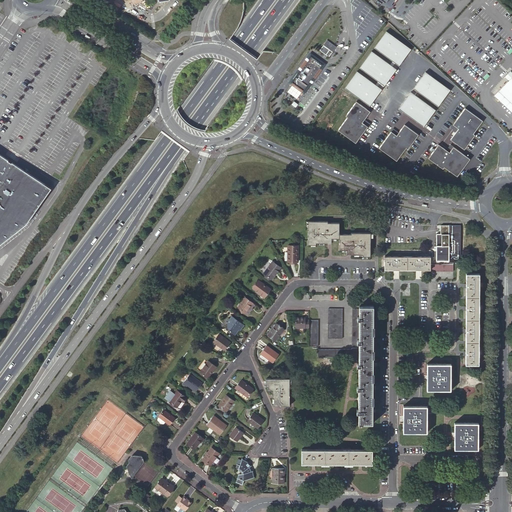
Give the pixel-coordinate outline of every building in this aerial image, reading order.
[(374,47),(398,65),(410,48),(386,30),(374,47)] [(333,51),(324,44),(320,50),(324,53),(326,54),(330,56),(333,51)] [(371,50),(359,67),(384,85),(396,68),(371,50)] [(324,64),(313,56),(310,59),(309,59),(291,84),(303,94),(308,87),(322,68),(321,67),(324,64)] [(511,111),(511,72),(510,70),(505,77),(508,80),(494,94),(511,111)] [(344,87),(369,105),(381,89),(356,71),(344,87)] [(425,71),(413,88),(437,106),(450,89),(425,71)] [(410,91),(398,108),(423,126),(435,109),(410,91)] [(369,111),(355,101),(345,116),(346,117),(337,130),(355,143),(367,126),(361,122),(364,119),(369,111)] [(482,120),(464,107),(452,124),(458,128),(455,131),(450,139),(464,149),(474,134),(473,133),(482,120)] [(418,134),(404,124),(398,132),(396,135),(391,131),(378,147),(396,160),(405,147),(407,149),(418,134)] [(438,144),(428,158),(442,168),(444,166),(456,176),(469,158),(453,146),(449,152),(446,149),(438,144)] [(0,244),(28,222),(52,187),(17,165),(0,153),(0,244)] [(362,256),(370,256),(371,233),(351,233),(351,228),(339,228),(339,223),(328,223),(328,221),(308,221),(308,244),(316,245),(316,243),(332,243),(332,240),(340,240),(340,250),(347,250),(347,254),(362,254),(362,256)] [(461,225),(441,225),(441,234),(437,234),(437,260),(449,260),(449,262),(453,262),(461,262),(461,225)] [(288,261),(298,262),(298,245),(288,245),(288,252),(285,252),(285,261),(288,261)] [(430,256),(385,256),(385,269),(430,270),(430,264),(430,256)] [(264,273),(272,279),(281,267),(273,261),(264,273)] [(466,364),(479,364),(479,273),(466,273),(466,364)] [(255,290),(264,296),(270,289),(258,280),(252,288),(255,290)] [(245,297),(242,301),(238,307),(245,313),(252,303),(245,297)] [(360,306),(359,308),(359,346),(359,357),(359,423),(373,423),(373,306),(360,306)] [(328,308),(328,320),(328,338),(343,338),(343,308),(328,308)] [(225,327),(234,334),(238,329),(239,330),(244,324),(232,315),(224,324),(225,327)] [(309,328),(309,319),(305,319),(306,317),(295,317),(295,328),(309,328)] [(268,335),(276,341),(284,329),(276,323),(268,335)] [(213,342),(224,350),(230,342),(219,334),(213,342)] [(260,353),(272,363),(279,354),(266,345),(260,353)] [(200,372),(208,378),(216,366),(208,361),(200,372)] [(427,390),(451,390),(451,364),(427,364),(427,390)] [(188,385),(196,391),(202,383),(190,374),(182,383),(187,387),(188,385)] [(266,381),(266,386),(268,386),(268,390),(272,390),(272,397),(274,397),(274,405),(289,405),(289,383),(289,379),(289,378),(266,378),(266,381)] [(247,396),(253,388),(241,379),(235,387),(247,396)] [(183,401),(186,397),(177,390),(169,401),(177,407),(182,400),(183,401)] [(227,411),(234,401),(226,394),(219,405),(227,411)] [(403,406),(403,432),(427,432),(427,406),(403,406)] [(170,424),(175,417),(164,408),(158,416),(165,421),(170,424)] [(257,428),(263,420),(253,412),(247,420),(257,428)] [(227,425),(220,420),(218,422),(212,417),(206,424),(210,427),(213,429),(220,434),(227,425)] [(455,422),(454,449),(478,449),(478,422),(455,422)] [(237,440),(243,432),(236,427),(230,435),(237,440)] [(201,442),(204,439),(195,432),(188,442),(195,448),(200,441),(201,442)] [(211,447),(208,451),(206,454),(203,459),(211,464),(219,452),(211,447)] [(372,450),(302,449),(302,463),(372,463),(372,450)] [(133,475),(144,461),(142,456),(133,455),(131,459),(132,462),(129,466),(133,475)] [(248,467),(250,466),(247,461),(242,459),(237,463),(238,464),(237,472),(236,472),(235,477),(237,478),(236,482),(242,484),(244,479),(253,483),(252,477),(254,476),(252,470),(249,471),(248,467)] [(284,472),(284,468),(273,468),(272,483),(284,483),(284,479),(283,479),(283,472),(284,472)] [(167,496),(174,487),(161,478),(155,487),(167,496)] [(184,495),(182,497),(179,502),(177,504),(186,510),(192,502),(187,499),(188,498),(184,495)]
